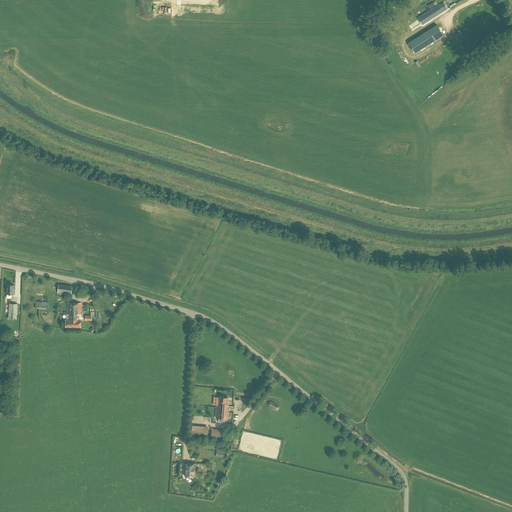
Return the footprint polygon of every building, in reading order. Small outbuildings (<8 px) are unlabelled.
[(422,25),(443,12),(438,4),(417,18),(422,25)] [(437,24),(408,43),(415,53),(444,35),(437,24)] [(64,294),(65,285),(59,284),(57,293),(64,294)] [(16,319),(17,304),(9,303),(8,319),(16,319)] [(74,303),(67,303),(67,314),(67,320),(66,320),(66,327),(73,327),(81,327),(81,303),(74,303)] [(228,406),(228,398),(218,397),(218,405),(217,405),(216,418),(228,419),(229,406),(228,406)] [(275,410),(277,410),(279,407),(278,405),(272,402),(269,402),(267,404),(268,407),(275,410)] [(225,430),(212,429),(211,438),(224,439),(225,430)] [(226,458),(227,451),(225,450),(225,449),(217,448),(216,456),(226,458)] [(208,478),(208,464),(195,463),(186,463),(185,477),(192,477),(208,478)]
